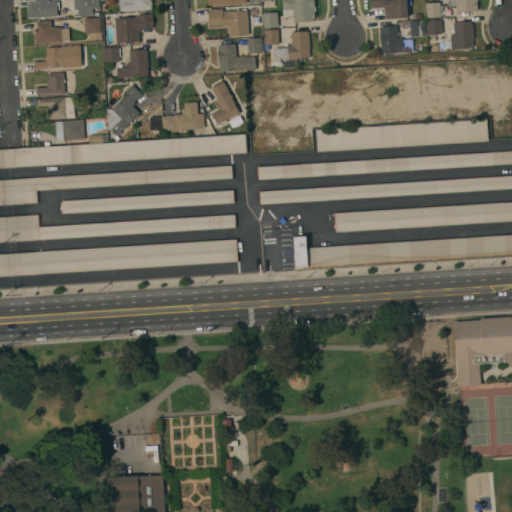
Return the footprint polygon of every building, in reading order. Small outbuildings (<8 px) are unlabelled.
[(48,0),(48,1),(57,1),(58,16),(44,17),(44,18),(41,18),(41,17),(28,18),(27,2),(34,2),(33,0),(48,0)] [(92,0),(93,14),(78,15),(77,0),(92,0)] [(151,0),(152,9),(120,11),(119,0),(151,0)] [(314,0),(314,6),(315,6),(316,11),(314,11),(315,21),(294,22),(294,17),(283,17),(282,0),(314,0)] [(407,0),(408,17),(385,18),(384,6),(371,7),(370,0),(407,0)] [(477,0),(478,10),(457,12),(456,0),(477,0)] [(441,16),(427,17),(426,3),(440,2),(441,16)] [(223,8),(223,11),(247,10),(249,34),(229,35),(229,26),(222,26),(222,24),(209,25),(208,9),(223,8)] [(278,26),(264,27),(263,13),(277,12),(278,26)] [(137,17),(137,14),(152,13),(153,27),(140,28),(140,30),(138,31),(139,41),(116,43),(115,18),(137,17)] [(100,17),(101,32),(85,33),(84,18),(100,17)] [(441,19),(442,33),(427,34),(427,20),(441,19)] [(62,42),(36,43),(35,38),(33,39),(33,34),(35,34),(35,28),(37,28),(37,21),(51,20),(52,27),(61,27),(61,28),(69,28),(70,40),(62,40),(62,42)] [(425,20),(425,34),(411,35),(410,21),(425,20)] [(454,22),(471,21),(471,25),(473,24),(474,39),(472,39),(473,47),(451,49),(451,48),(445,48),(445,41),(451,41),(451,34),(455,34),(454,22)] [(413,39),(413,51),(382,53),(381,43),(380,43),(380,33),(380,32),(380,26),(397,25),(398,38),(400,38),(399,33),(406,33),(406,37),(402,38),(402,39),(413,39)] [(278,29),(279,43),(265,44),(264,30),(278,29)] [(309,31),(310,58),(275,60),(275,47),(288,47),(288,45),(292,44),(291,32),(309,31)] [(262,38),(263,52),(248,53),(247,39),(262,38)] [(236,44),(236,56),(247,55),(247,56),(255,56),(256,69),(220,71),(219,61),(218,61),(218,50),(219,50),(218,44),(236,44)] [(50,67),(50,68),(35,69),(35,61),(45,61),(45,56),(47,56),(46,47),(62,47),(62,46),(80,45),(81,65),(73,66),(50,67)] [(118,47),(119,61),(105,62),(104,48),(118,47)] [(148,76),(117,78),(117,67),(126,67),(126,63),(130,62),(129,50),(147,49),(148,76)] [(37,95),(37,87),(47,87),(47,82),(48,82),(48,73),(64,72),(65,93),(37,95)] [(243,118),(232,124),(229,118),(217,124),(212,113),(219,110),(218,107),(220,106),(216,99),(217,98),(212,88),(224,81),(243,118)] [(117,135),(111,129),(122,118),(112,109),(126,94),(124,92),(132,84),(142,94),(134,102),(135,103),(133,106),(140,113),(124,128),(117,135)] [(74,96),(75,117),(51,119),(50,110),(48,110),(48,105),(38,106),(37,98),(74,96)] [(155,131),(155,130),(150,130),(149,119),(150,119),(150,117),(174,115),(174,114),(182,114),(182,109),(185,108),(185,102),(197,102),(198,113),(203,113),(204,128),(155,131)] [(84,120),(85,139),(54,141),(53,122),(84,120)] [(488,120),(489,140),(317,151),(315,130),(488,120)] [(108,134),(108,142),(89,142),(89,135),(108,134)] [(0,167),(0,150),(246,135),(247,152),(0,167)] [(511,163),(258,179),(258,166),(511,149),(511,163)] [(37,190),(38,202),(0,204),(0,179),(232,165),(233,178),(37,190)] [(511,188),(260,204),(259,191),(511,175),(511,188)] [(63,213),(62,210),(60,210),(60,206),(62,206),(62,200),(234,190),(234,202),(63,213)] [(511,220),(335,232),(334,213),(511,201),(511,220)] [(0,241),(0,216),(38,214),(39,226),(235,214),(236,227),(0,241)] [(511,252),(296,267),(294,236),(306,236),(307,248),(511,234),(511,252)] [(0,275),(0,253),(236,239),(238,261),(0,275)] [(457,357),(456,357),(454,321),(481,319),(481,318),(511,316),(511,366),(505,360),(505,362),(479,364),(481,384),(459,386),(457,357)] [(231,419),(231,427),(233,427),(234,433),(232,433),(232,434),(223,434),(222,419),(231,419)] [(237,440),(238,445),(230,445),(231,451),(225,452),(225,446),(225,441),(237,440)] [(224,458),(232,458),(233,471),(225,472),(224,458)] [(109,511),(107,477),(138,475),(138,476),(162,474),(164,511),(109,511)]
